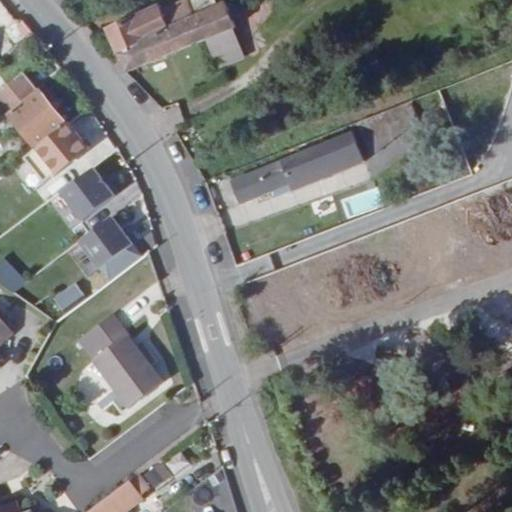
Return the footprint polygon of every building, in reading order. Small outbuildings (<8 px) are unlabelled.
[(155,0),(152,0),(108,20),(119,46),(191,14),(185,0),(176,0),(159,8),(155,0)] [(119,46),(128,64),(157,50),(158,47),(227,15),(222,1),(191,14),(119,46)] [(157,50),(128,64),(203,37),(233,27),(227,15),(158,47),(157,50)] [(229,28),(203,37),(213,66),(234,58),(239,57),(229,28)] [(0,92),(45,141),(75,115),(47,83),(45,86),(28,68),(0,92)] [(75,115),(45,141),(63,162),(92,134),(75,115)] [(364,151),(351,122),(290,148),(300,173),(290,178),(292,183),(364,151)] [(300,173),(290,148),(230,172),(239,193),(288,173),(290,178),(300,173)] [(75,234),(119,211),(97,169),(53,192),(75,234)] [(74,244),(107,285),(143,257),(110,216),(74,244)] [(2,258),(0,260),(0,281),(10,293),(23,281),(2,258)] [(51,299),(62,314),(85,298),(74,282),(51,299)] [(0,340),(20,322),(0,300),(0,356),(8,351),(0,342),(0,340)] [(141,399),(176,371),(121,302),(87,329),(86,330),(141,399)] [(91,511),(119,511),(152,488),(142,473),(91,511)] [(57,511),(33,511),(27,495),(9,501),(4,486),(0,486),(0,511),(64,511),(63,510),(57,511)]
